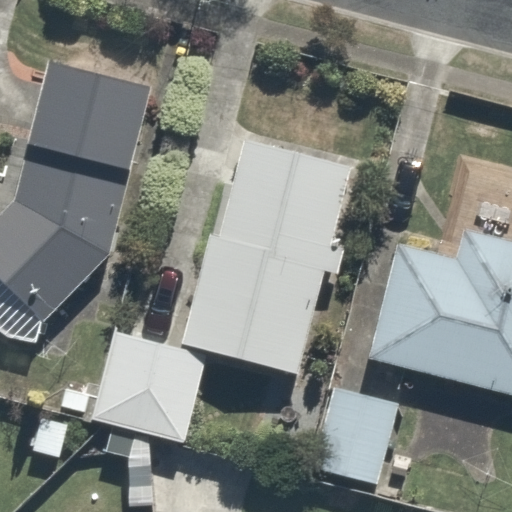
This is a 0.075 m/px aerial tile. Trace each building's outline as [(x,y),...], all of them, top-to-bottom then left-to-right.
[(141,82),(38,53),(9,198),(0,208),(0,334),(1,335),(4,336),(8,338),(11,339),(15,339),(19,340),(22,340),(26,340),(30,339),(33,338),(37,337),(40,336),(44,334),(47,332),(73,280),(112,243),(141,82)] [(311,263),(342,168),(246,138),(214,237),(202,233),(171,330),(290,368),(322,267),(311,263)] [(511,224),(391,203),(364,354),(511,381),(511,224)] [(196,354),(107,333),(90,405),(178,426),(196,354)] [(395,397),(326,378),(305,456),(374,475),(395,397)]
